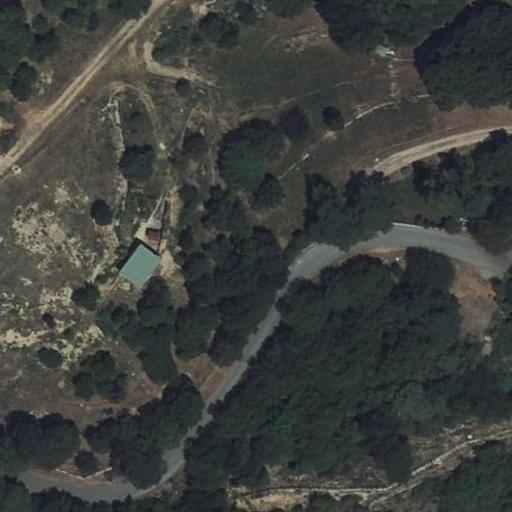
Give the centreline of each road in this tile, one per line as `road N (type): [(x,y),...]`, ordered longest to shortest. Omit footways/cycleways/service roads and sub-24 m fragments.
road 1 (unclassified): [(511,263),(384,234),(346,240),(321,254),(278,305),(230,391),(166,469),(95,492),(0,464)]
road 2 (track): [(153,0),(0,167)]
